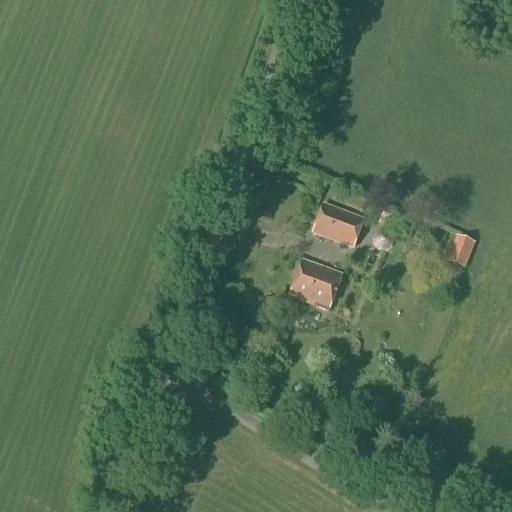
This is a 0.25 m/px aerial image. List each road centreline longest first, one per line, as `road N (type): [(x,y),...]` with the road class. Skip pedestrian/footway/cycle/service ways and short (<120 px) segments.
road 1 (unclassified): [(167,391),(308,0)]
road 2 (unclassified): [(381,511),(167,391)]
road 3 (unclassified): [(124,511),(167,391)]
